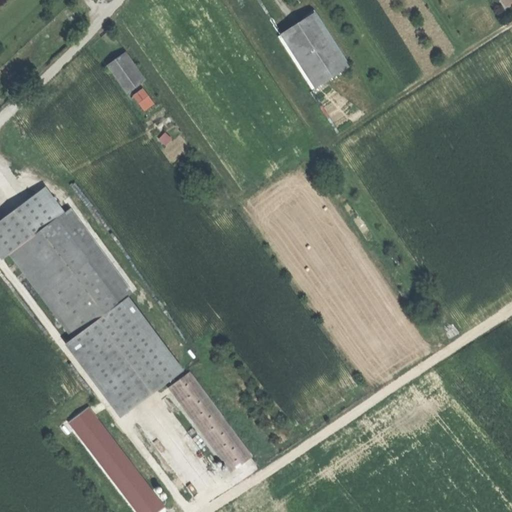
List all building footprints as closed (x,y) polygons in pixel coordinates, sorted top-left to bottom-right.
[(279,36),(312,89),(345,68),(312,15),(279,36)] [(107,64),(124,91),(139,82),(122,55),(107,64)] [(0,77),(0,80),(5,87),(17,77),(11,69),(0,77)] [(145,112),(156,104),(145,88),(134,95),(145,112)] [(167,132),(160,138),(166,145),(173,139),(167,132)] [(0,247),(5,255),(9,253),(51,223),(33,197),(0,221),(0,247)] [(130,295),(68,211),(53,221),(83,261),(115,305),(130,295)] [(9,253),(38,293),(83,261),(53,221),(51,223),(9,253)] [(38,293),(72,338),(115,305),(83,261),(38,293)] [(169,380),(115,305),(72,338),(69,340),(125,414),(169,380)] [(187,374),(167,389),(229,474),(249,459),(187,374)] [(69,423),(138,511),(157,511),(165,506),(89,408),(69,423)]
